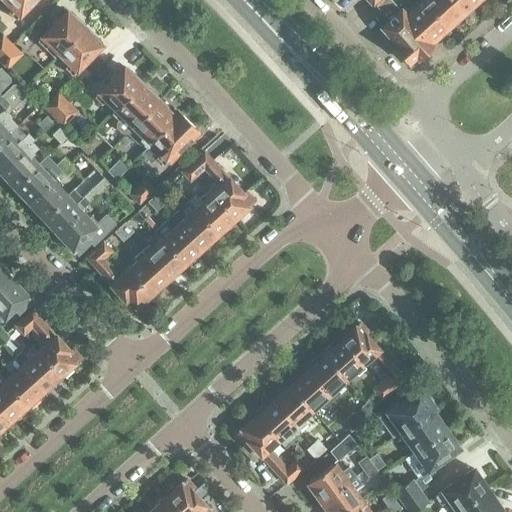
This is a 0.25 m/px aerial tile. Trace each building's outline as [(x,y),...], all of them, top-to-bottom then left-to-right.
[(1,0),(10,8),(7,11),(14,18),(32,0),(1,0)] [(445,29),(446,28),(423,3),(415,10),(409,3),(401,10),(392,0),(367,0),(373,7),(374,7),(388,22),(382,27),(385,30),(382,32),(389,40),(388,41),(411,66),(433,46),(432,45),(447,32),(445,29)] [(420,0),(423,3),(446,28),(452,22),(455,25),(464,17),(462,14),(463,13),(450,0),(420,0)] [(479,0),(450,0),(463,13),(469,7),(472,10),(481,1),(479,0)] [(46,45),(56,55),(85,26),(75,16),(73,18),(65,10),(36,40),(44,48),(46,45)] [(95,36),(85,26),(56,55),(66,65),(64,67),(71,75),(101,44),(93,38),(95,36)] [(0,38),(0,56),(11,45),(2,36),(0,38)] [(11,45),(0,56),(0,62),(7,69),(21,55),(11,45)] [(98,127),(111,113),(141,84),(142,82),(132,72),(130,73),(123,66),(94,96),(80,110),(98,127)] [(0,97),(2,96),(0,93),(0,92),(10,83),(10,79),(0,68),(0,97)] [(111,113),(119,122),(117,124),(117,128),(122,134),(126,134),(127,133),(160,100),(149,89),(147,90),(141,84),(111,113)] [(2,96),(0,97),(0,111),(1,112),(0,112),(0,141),(12,130),(5,123),(12,116),(9,112),(26,95),(16,85),(12,86),(2,96)] [(43,108),(53,117),(67,102),(58,93),(43,108)] [(146,147),(148,144),(175,117),(168,110),(169,109),(160,100),(127,133),(137,143),(139,141),(146,147)] [(67,102),(53,117),(61,126),(62,127),(77,112),(67,102)] [(179,112),(175,117),(148,144),(158,154),(155,157),(163,164),(197,130),(179,112)] [(46,114),(37,124),(42,130),(52,121),(46,114)] [(70,134),(62,127),(61,126),(52,135),(61,143),(70,134)] [(0,168),(31,139),(33,138),(28,133),(20,140),(12,130),(0,141),(0,168)] [(90,134),(78,146),(86,154),(98,142),(90,134)] [(31,139),(0,168),(0,171),(14,186),(40,161),(31,151),(37,145),(31,139)] [(205,188),(234,219),(238,216),(240,219),(250,209),(248,207),(254,201),(245,191),(242,193),(203,151),(186,166),(195,177),(203,170),(213,180),(205,188)] [(64,157),(48,170),(54,176),(60,171),(69,162),(64,157)] [(119,160),(107,172),(116,180),(127,168),(119,160)] [(14,186),(28,201),(54,176),(48,170),(40,161),(14,186)] [(74,168),(69,162),(60,171),(66,177),(74,168)] [(190,181),(195,177),(186,166),(181,171),(190,181)] [(28,201),(42,217),(69,192),(54,176),(28,201)] [(42,217),(57,232),(82,209),(109,183),(103,177),(81,197),(73,188),(69,192),(42,217)] [(143,179),(129,195),(139,205),(154,189),(143,179)] [(194,209),(219,237),(229,228),(227,226),(234,219),(205,188),(200,193),(201,194),(197,198),(201,202),(194,209)] [(153,196),(162,207),(167,202),(158,192),(153,196)] [(153,196),(148,201),(157,211),(162,207),(153,196)] [(82,209),(57,232),(76,253),(88,241),(93,246),(116,225),(106,215),(98,223),(91,216),(90,218),(82,209)] [(170,216),(201,250),(208,243),(210,245),(219,237),(194,209),(185,217),(182,214),(175,220),(171,215),(170,216)] [(161,238),(186,266),(196,258),(194,256),(201,250),(170,216),(163,222),(154,230),(161,238)] [(119,226),(128,236),(134,232),(125,222),(119,226)] [(119,226),(114,231),(123,241),(128,236),(119,226)] [(148,243),(141,250),(168,279),(175,272),(177,274),(186,266),(161,238),(151,247),(148,243)] [(93,266),(102,257),(110,250),(102,241),(85,257),(93,266)] [(137,260),(127,269),(152,296),(162,288),(160,285),(168,279),(141,250),(134,257),(137,260)] [(142,304),(152,296),(127,269),(119,276),(102,257),(93,266),(110,284),(123,300),(121,301),(131,311),(141,302),(142,304)] [(0,290),(12,279),(0,266),(0,290)] [(17,312),(26,304),(31,299),(12,279),(0,290),(0,317),(0,318),(12,307),(17,312)] [(47,326),(32,309),(14,324),(22,333),(30,326),(45,344),(37,351),(62,378),(72,369),(70,367),(80,358),(71,348),(69,350),(56,335),(55,335),(47,326)] [(359,322),(349,331),(347,329),(337,338),(339,340),(361,366),(362,365),(371,357),(387,375),(378,382),(388,394),(406,379),(379,350),(379,349),(366,335),(368,333),(359,322)] [(0,336),(0,344),(9,336),(5,332),(0,336)] [(364,367),(362,365),(361,366),(339,340),(332,346),(330,344),(320,353),(345,380),(354,372),(356,375),(364,367)] [(21,350),(13,357),(44,391),(51,384),(53,386),(62,378),(37,351),(28,359),(21,350)] [(313,363),(305,370),(330,398),(338,390),(336,388),(345,380),(320,353),(311,361),(313,363)] [(4,381),(29,408),(39,399),(37,397),(44,391),(13,357),(6,364),(14,372),(4,381)] [(322,405),(330,398),(305,370),(298,376),(297,375),(286,384),(311,411),(320,403),(322,405)] [(0,409),(10,421),(18,414),(20,417),(29,408),(4,381),(0,384),(0,409)] [(382,399),(388,394),(378,382),(372,388),(382,399)] [(279,394),(271,401),(296,428),(304,421),(302,419),(311,411),(286,384),(277,392),(279,394)] [(407,397),(407,396),(405,394),(397,400),(399,403),(385,413),(399,433),(430,412),(433,410),(435,408),(432,403),(433,400),(427,393),(425,393),(421,388),(407,397)] [(296,428),(271,401),(265,406),(263,405),(253,414),(277,441),(288,432),(290,434),(296,428)] [(10,421),(0,409),(0,434),(6,429),(4,427),(10,421)] [(399,433),(412,453),(446,429),(433,410),(430,412),(399,433)] [(348,417),(357,427),(362,422),(353,412),(348,417)] [(277,441),(253,414),(244,422),(246,424),(236,433),(245,443),(247,441),(286,483),(304,469),(294,458),(285,465),(270,448),(277,441)] [(351,431),(357,427),(348,417),(342,421),(351,431)] [(356,433),(356,436),(360,441),(368,435),(363,428),(356,433)] [(459,449),(446,429),(412,453),(418,462),(415,465),(421,475),(439,462),(440,464),(448,458),(447,457),(457,450),(459,449)] [(357,445),(349,434),(331,451),(339,460),(357,445)] [(319,438),(311,445),(320,454),(327,448),(319,438)] [(315,459),(320,454),(311,445),(307,449),(315,459)] [(368,459),(372,463),(378,471),(386,466),(377,453),(368,459)] [(372,463),(368,459),(366,456),(358,462),(364,469),(372,463)] [(320,502),(356,476),(348,464),(340,471),(334,463),(306,482),(308,484),(307,488),(311,493),(315,494),(320,502)] [(372,463),(364,469),(370,478),(378,471),(372,463)] [(473,468),(471,469),(461,477),(460,476),(452,482),(453,483),(434,496),(440,504),(445,500),(453,511),(454,511),(488,488),(473,468)] [(356,476),(320,502),(325,509),(325,511),(324,511),(344,511),(362,500),(354,489),(362,483),(356,476)] [(173,485),(163,494),(178,511),(211,511),(192,490),(195,488),(185,478),(175,487),(173,485)] [(395,492),(403,503),(423,489),(415,478),(395,492)] [(495,511),(502,508),(488,488),(454,511),(495,511)] [(403,503),(409,511),(414,511),(431,501),(423,489),(403,503)] [(382,499),(388,507),(396,501),(390,493),(382,499)] [(178,511),(163,494),(154,502),(156,504),(149,511),(178,511)] [(370,511),(362,500),(344,511),(370,511)] [(397,511),(402,509),(396,501),(388,507),(391,511),(397,511)]
